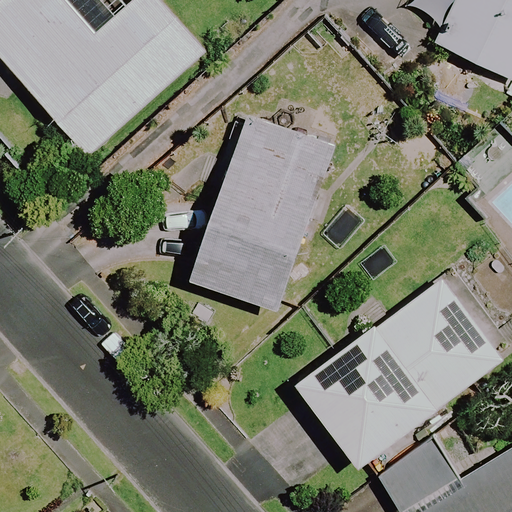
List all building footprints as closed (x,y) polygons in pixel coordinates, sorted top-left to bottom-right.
[(137,0),(97,36),(65,0),(10,0),(0,9),(0,55),(90,157),(207,54),(158,0),(137,0)] [(511,0),(458,0),(437,44),(511,80),(511,0)] [(338,146),(252,116),(195,281),(281,311),(338,146)] [(507,359),(446,277),(299,385),(360,467),(507,359)] [(511,511),(511,452),(449,493),(421,449),(378,477),(400,511),(511,511)]
